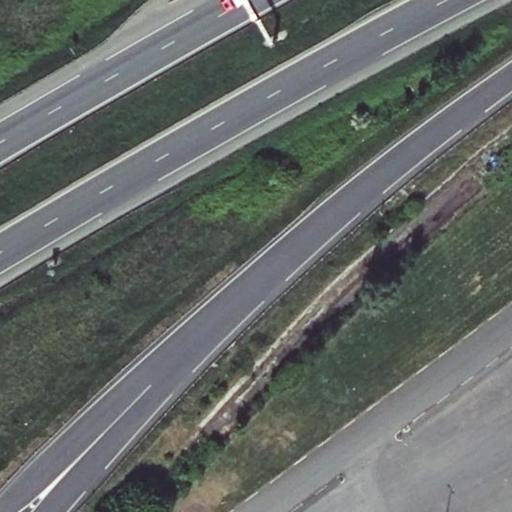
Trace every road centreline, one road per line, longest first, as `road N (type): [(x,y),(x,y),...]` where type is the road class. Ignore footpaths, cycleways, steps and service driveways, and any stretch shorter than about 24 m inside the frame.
road 1 (motorway): [(0,253),(447,0)]
road 2 (motorway): [(205,331),(389,168),(511,78)]
road 3 (motorway): [(247,0),(0,142)]
road 4 (motorway): [(5,511),(205,331)]
road 5 (motorway): [(46,511),(205,331)]
